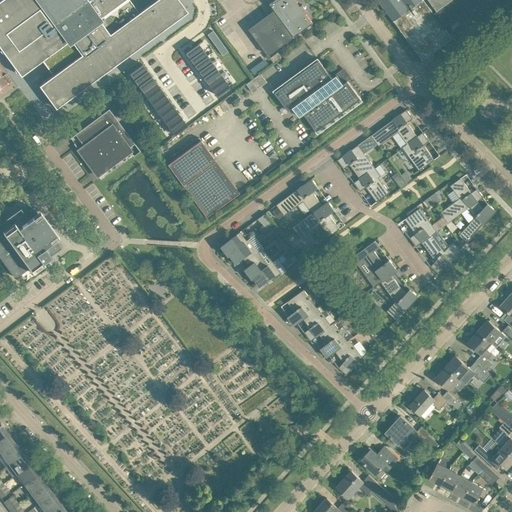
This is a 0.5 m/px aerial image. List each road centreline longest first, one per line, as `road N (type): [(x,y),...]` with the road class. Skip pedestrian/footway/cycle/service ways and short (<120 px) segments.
road 1 (residential): [(320,157),(209,237),(205,256),(369,414)]
road 2 (residential): [(0,326),(117,241),(3,97)]
road 3 (residential): [(320,157),(458,319)]
road 4 (residential): [(111,511),(0,383)]
road 5 (residential): [(511,181),(419,83)]
road 6 (residential): [(369,414),(279,511)]
road 7 (residential): [(458,319),(369,414)]
road 8 (residential): [(419,83),(320,157)]
